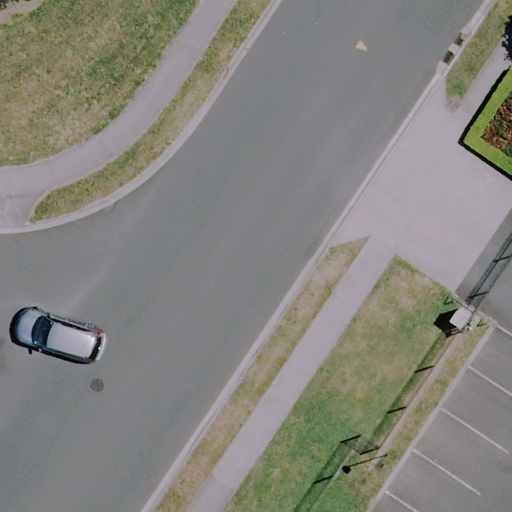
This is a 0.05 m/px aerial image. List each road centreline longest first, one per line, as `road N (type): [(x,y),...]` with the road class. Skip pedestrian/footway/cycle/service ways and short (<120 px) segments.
road 1 (tertiary): [(73,450),(376,0)]
road 2 (unknown): [(511,291),(421,511)]
